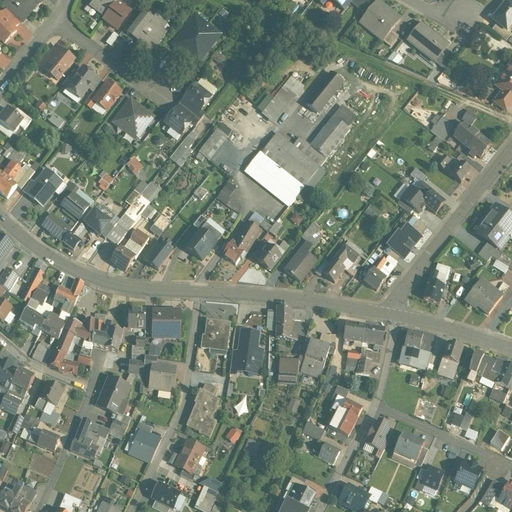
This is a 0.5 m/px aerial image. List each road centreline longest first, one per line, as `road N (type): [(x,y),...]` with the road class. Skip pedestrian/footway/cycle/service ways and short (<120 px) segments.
road 1 (residential): [(133,511),(180,409),(199,290)]
road 2 (residential): [(199,290),(130,287),(83,274),(1,217)]
road 3 (residential): [(511,147),(390,313)]
road 4 (residential): [(390,313),(199,290)]
road 5 (residential): [(496,466),(484,453),(375,405)]
road 6 (residential): [(91,385),(38,511)]
road 7 (residential): [(55,22),(163,100)]
road 8 (residential): [(375,405),(319,511)]
